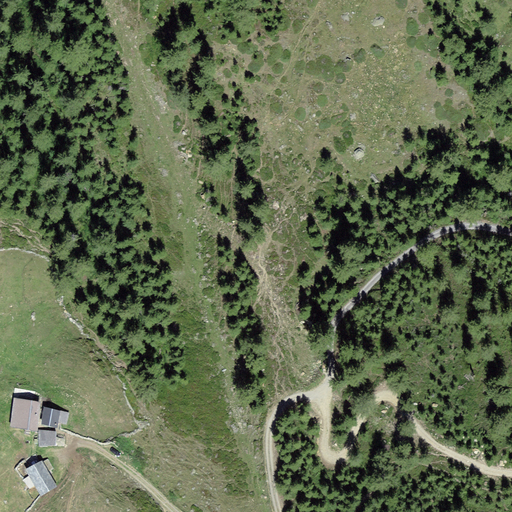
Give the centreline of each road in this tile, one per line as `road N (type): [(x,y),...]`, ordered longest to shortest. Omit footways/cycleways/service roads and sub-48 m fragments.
road 1 (track): [(511,231),(444,231),(411,248),(345,310),(320,393),(286,402),(269,426),(278,511)]
road 2 (track): [(320,393),(329,458),(347,455),(357,423),(381,395),(433,443),(490,472),(511,473)]
road 3 (track): [(175,511),(133,471),(79,441)]
